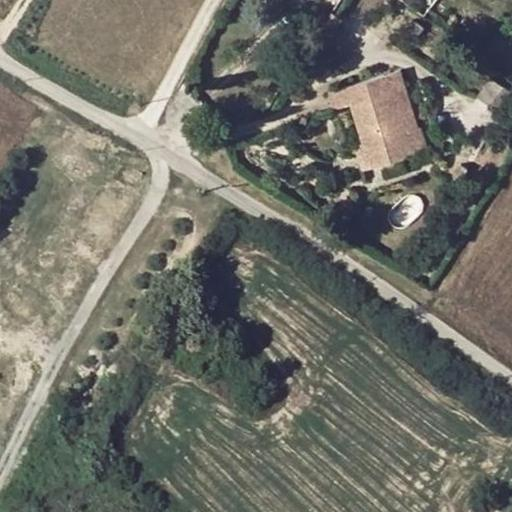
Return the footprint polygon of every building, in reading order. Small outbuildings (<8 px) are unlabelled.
[(350,105),(372,170),(387,165),(397,161),(414,155),(405,133),(392,91),(388,93),(383,76),(341,88),(347,106),(350,105)] [(402,88),(392,91),(405,133),(417,129),(402,88)] [(503,114),(511,100),(511,93),(505,89),(493,107),(503,114)] [(397,161),(387,165),(391,176),(401,173),(397,161)] [(187,356),(201,340),(188,328),(174,344),(187,356)]
